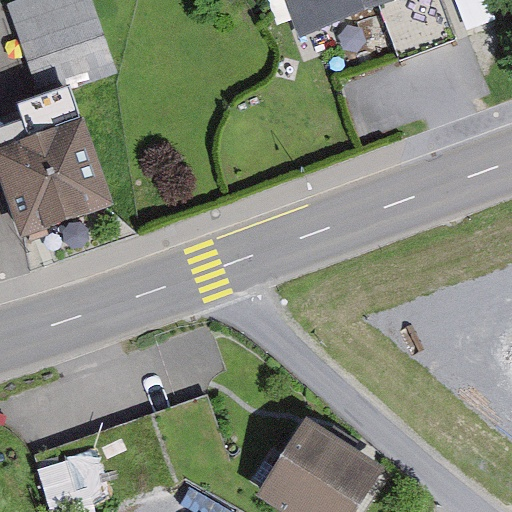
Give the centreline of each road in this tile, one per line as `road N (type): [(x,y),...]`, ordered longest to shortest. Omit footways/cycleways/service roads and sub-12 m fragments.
road 1 (unclassified): [(483,511),(258,319),(229,264)]
road 2 (secondary): [(229,264),(511,162)]
road 3 (secondary): [(0,344),(229,264)]
